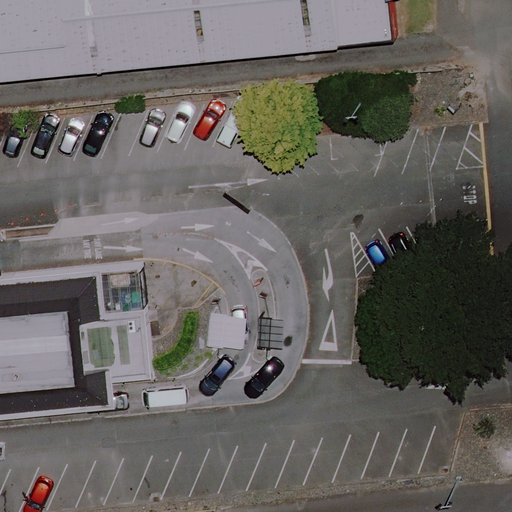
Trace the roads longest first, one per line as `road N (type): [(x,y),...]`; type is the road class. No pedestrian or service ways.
road 1 (unknown): [(308,418),(308,305),(287,191),(417,197),(511,180)]
road 2 (unknown): [(308,418),(511,397)]
road 3 (unknown): [(149,411),(308,418)]
